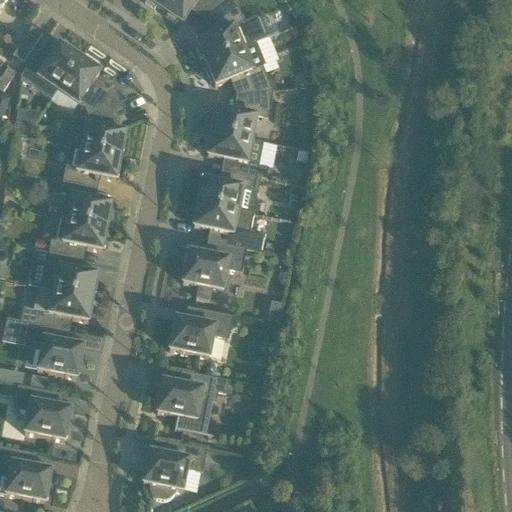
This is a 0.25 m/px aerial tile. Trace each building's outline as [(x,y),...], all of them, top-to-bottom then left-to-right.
[(141,0),(145,2),(144,4),(154,11),(155,9),(161,13),(170,0),(141,0)] [(170,0),(161,13),(167,17),(166,19),(176,26),(177,24),(181,26),(197,4),(214,15),(232,0),(170,0)] [(205,67),(242,52),(256,46),(266,42),(257,22),(256,20),(244,25),(233,0),(232,0),(214,15),(221,34),(196,45),(198,49),(196,50),(200,61),(202,60),(205,67)] [(42,36),(31,29),(18,50),(28,57),(42,36)] [(256,46),(242,52),(205,67),(208,73),(206,74),(210,85),(212,84),(214,89),(240,78),(248,97),(273,95),(262,69),(265,68),(256,46)] [(50,104),(57,94),(79,61),(73,57),(74,55),(65,49),(63,51),(59,48),(44,71),(31,63),(20,79),(20,84),(31,92),(32,92),(50,104)] [(28,57),(18,50),(12,58),(23,65),(28,57)] [(84,112),(86,116),(119,102),(114,90),(104,94),(102,89),(93,83),(99,75),(95,72),(96,70),(86,63),(85,65),(79,61),(57,94),(77,108),(77,107),(84,112)] [(1,79),(0,81),(0,92),(3,95),(9,85),(1,79)] [(248,97),(244,117),(217,112),(216,117),(213,116),(211,128),(213,129),(212,136),(251,143),(255,120),(267,122),(273,95),(248,97)] [(86,116),(88,120),(86,128),(85,128),(81,152),(120,160),(121,153),(123,153),(126,141),(123,141),(124,136),(114,134),(116,124),(114,119),(124,115),(119,102),(86,116)] [(232,176),(256,181),(265,183),(267,171),(258,169),(263,146),(251,143),(212,136),(211,143),(208,142),(206,154),(208,154),(207,159),(234,165),(232,176)] [(64,173),(62,185),(86,190),(88,178),(115,183),(116,178),(118,179),(120,167),(118,167),(120,160),(81,152),(76,175),(64,173)] [(237,215),(237,214),(241,191),(253,193),(256,181),(232,176),(230,188),(203,183),(202,188),(199,188),(197,199),(199,200),(198,207),(237,215)] [(65,198),(60,222),(106,231),(107,224),(109,224),(112,212),(109,212),(110,207),(83,202),(86,190),(62,185),(59,197),(65,198)] [(253,217),(237,214),(237,215),(198,207),(196,214),(194,213),(192,225),(194,225),(193,230),(220,236),(218,248),(246,253),(260,256),(263,241),(249,238),(253,217)] [(48,256),(71,261),(74,249),(101,254),(102,249),(104,250),(107,238),(104,238),(106,231),(60,222),(56,245),(50,244),(48,256)] [(241,277),(246,253),(218,248),(215,261),(188,255),(185,270),(183,270),(181,281),(183,282),(182,287),(197,290),(213,293),(221,294),(225,274),(241,277)] [(48,256),(41,291),(92,302),(93,295),(95,295),(98,283),(95,283),(96,278),(69,273),(71,261),(48,256)] [(213,293),(197,290),(195,301),(211,304),(213,293)] [(22,311),(20,324),(30,326),(57,332),(60,320),(87,325),(88,320),(90,321),(93,309),(90,309),(92,302),(41,291),(36,291),(32,313),(22,311)] [(232,320),(205,314),(202,327),(175,322),(172,337),(170,337),(168,348),(170,348),(169,353),(208,361),(212,340),(228,343),(232,320)] [(41,353),(36,374),(76,382),(77,377),(79,377),(81,366),(79,365),(82,350),(55,345),(57,332),(30,326),(20,324),(6,322),(3,335),(27,340),(25,350),(41,353)] [(24,377),(0,372),(0,385),(9,387),(17,389),(22,390),(24,377)] [(156,416),(177,420),(174,433),(192,437),(192,436),(198,437),(204,404),(215,406),(217,397),(225,399),(228,384),(192,377),(190,390),(163,385),(160,400),(157,399),(155,411),(157,411),(156,416)] [(32,378),(29,391),(44,394),(47,381),(32,378)] [(0,397),(7,399),(9,387),(0,385),(0,397)] [(17,389),(13,413),(28,416),(24,437),(63,444),(64,440),(66,440),(69,428),(66,428),(69,413),(42,408),(45,394),(17,389)] [(186,474),(201,477),(206,453),(178,448),(176,461),(149,455),(146,470),(143,470),(141,481),(143,482),(142,487),(149,488),(150,495),(153,501),(160,504),(166,503),(172,499),(175,493),(182,495),(186,474)] [(5,498),(44,506),(45,501),(47,501),(49,490),(47,489),(50,474),(23,469),(25,456),(0,450),(0,475),(9,477),(5,498)]
